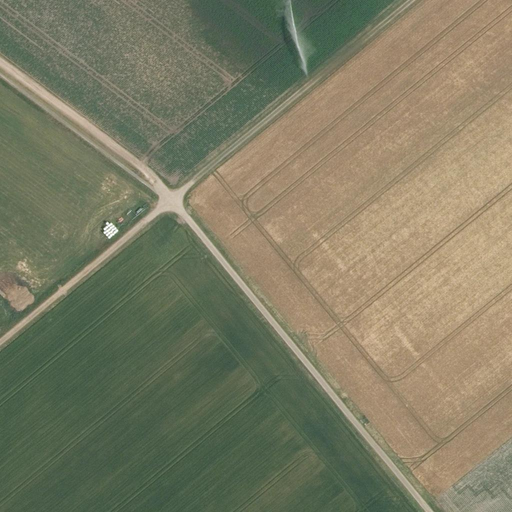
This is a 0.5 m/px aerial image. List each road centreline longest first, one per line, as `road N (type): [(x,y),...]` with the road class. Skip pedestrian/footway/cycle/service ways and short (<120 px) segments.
road 1 (track): [(0,341),(412,0)]
road 2 (unclassified): [(162,191),(429,511)]
road 3 (track): [(162,191),(0,63)]
